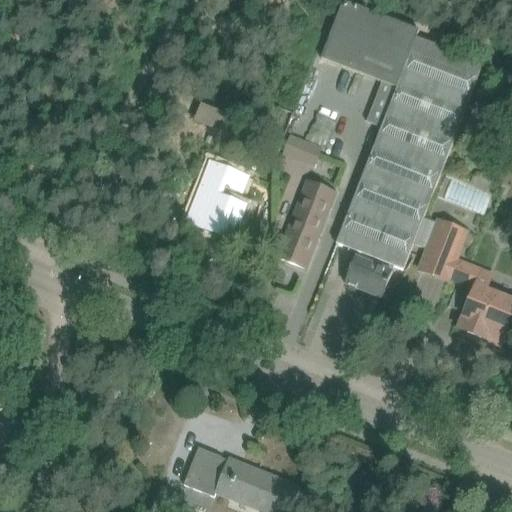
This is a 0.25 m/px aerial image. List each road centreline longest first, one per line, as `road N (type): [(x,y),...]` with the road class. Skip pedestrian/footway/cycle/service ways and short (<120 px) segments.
road 1 (secondary): [(511,465),(38,265)]
road 2 (residential): [(38,265),(22,511)]
road 3 (track): [(370,0),(511,56)]
